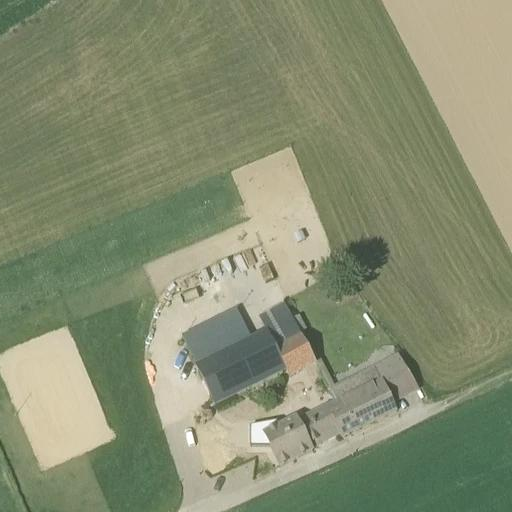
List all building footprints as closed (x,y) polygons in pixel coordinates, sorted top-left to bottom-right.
[(267,333),(286,372),(289,378),(315,364),(283,303),(258,316),(267,333)] [(286,372),(267,333),(204,363),(194,367),(214,407),(286,372)] [(389,381),(407,372),(399,359),(375,371),(330,392),(336,404),(337,405),(336,406),(340,415),(331,420),(339,437),(341,440),(396,413),(390,400),(398,396),(389,381)] [(316,367),(330,390),(337,386),(324,362),(316,367)] [(418,391),(407,372),(389,381),(398,396),(401,400),(418,391)] [(311,451),(339,437),(331,420),(340,415),(336,406),(337,405),(336,404),(297,423),(296,420),(264,436),(280,469),(312,453),(311,451)]
